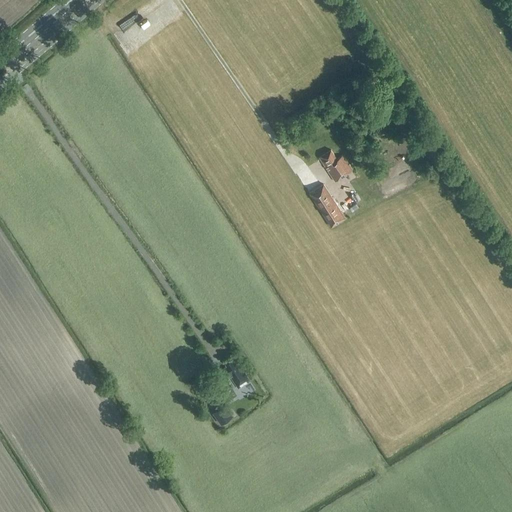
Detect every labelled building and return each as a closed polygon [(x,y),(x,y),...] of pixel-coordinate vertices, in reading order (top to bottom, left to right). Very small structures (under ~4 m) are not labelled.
[(319,157),(334,181),(352,170),(342,155),(337,159),(331,150),(319,157)] [(315,174),(311,178),(316,182),(324,171),(311,161),(306,167),(315,174)] [(391,177),(398,171),(390,161),(383,167),(391,177)] [(399,175),(381,186),(384,192),(402,181),(399,175)] [(331,226),(345,218),(323,184),(310,193),(331,226)] [(227,366),(225,368),(220,371),(225,379),(230,376),(238,388),(249,381),(236,360),(233,361),(232,360),(225,364),(227,366)] [(232,415),(224,405),(214,413),(221,423),(232,415)]
